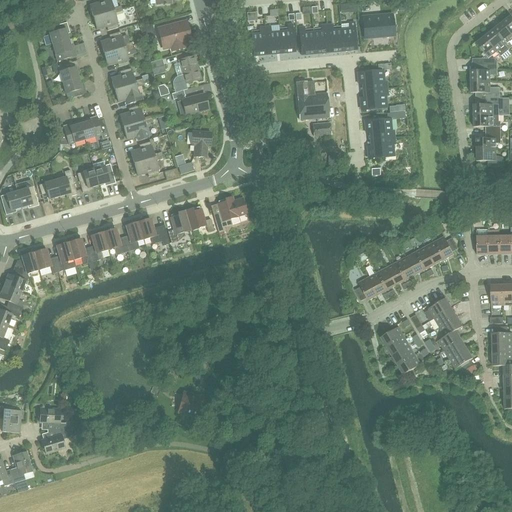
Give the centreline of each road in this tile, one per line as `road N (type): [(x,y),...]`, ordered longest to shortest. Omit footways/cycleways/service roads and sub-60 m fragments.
road 1 (residential): [(511,176),(467,173),(450,54),(464,30),(501,0)]
road 2 (residential): [(306,333),(265,188),(232,165)]
road 3 (residential): [(352,511),(306,333)]
road 4 (residential): [(8,241),(134,205)]
road 5 (residential): [(219,80),(348,59)]
